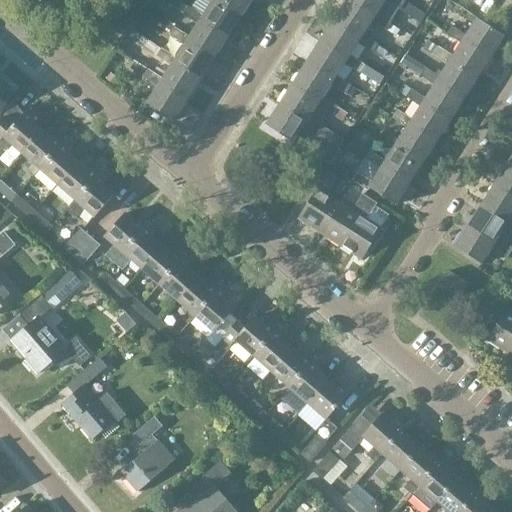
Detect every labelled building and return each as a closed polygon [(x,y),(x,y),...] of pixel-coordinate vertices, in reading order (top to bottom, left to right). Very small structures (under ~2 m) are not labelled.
[(197,0),(191,11),(202,19),(230,36),(243,16),(218,0),(197,0)] [(218,0),(243,16),(253,0),(218,0)] [(354,0),(345,0),(335,17),(363,35),(371,23),(385,32),(386,31),(391,23),(376,14),(354,0)] [(354,0),(376,14),(386,21),(394,8),(399,11),(400,10),(413,18),(420,23),(425,15),(417,10),(405,2),(404,3),(399,0),(354,0)] [(146,8),(134,27),(151,37),(162,19),(146,8)] [(230,36),(202,19),(191,11),(188,9),(183,17),(197,27),(189,40),(216,57),(230,36)] [(322,37),(350,56),(357,44),(372,53),(377,45),(363,35),(335,17),(322,37)] [(460,44),(487,61),(503,37),(476,20),(465,36),(450,27),(445,35),(460,44)] [(391,23),(386,31),(395,37),(400,29),(391,23)] [(216,57),(189,40),(174,30),(169,38),(184,47),(175,60),(203,78),(216,57)] [(322,37),(308,59),(336,77),(344,64),(358,74),(364,65),(350,56),(322,37)] [(423,48),(422,49),(432,55),(436,49),(426,42),(423,48)] [(436,49),(432,55),(447,65),(473,83),(487,61),(460,44),(452,57),(437,48),(436,49)] [(161,51),(156,58),(170,68),(162,81),(189,99),(203,78),(175,60),(161,51)] [(351,86),(336,77),(308,59),(294,80),(322,98),(331,85),(345,94),(346,93),(351,95),(354,89),(350,87),(351,86)] [(415,61),(410,69),(419,75),(425,67),(415,61)] [(419,75),(419,76),(433,85),(460,103),(473,83),(447,65),(442,73),(437,70),(435,74),(425,67),(419,75)] [(189,99),(162,81),(147,72),(142,79),(157,89),(147,104),(174,122),(189,99)] [(119,82),(111,75),(106,81),(114,88),(119,82)] [(0,114),(8,105),(0,98),(0,96),(9,87),(0,78),(0,114)] [(281,101),(309,119),(317,106),(332,115),(337,107),(322,98),(294,80),(281,101)] [(419,107),(446,125),(460,103),(433,85),(424,99),(410,90),(405,98),(419,107)] [(309,119),(281,101),(265,125),(293,143),(303,127),(318,136),(324,128),(309,119)] [(0,150),(8,148),(11,145),(20,153),(41,130),(32,122),(39,113),(31,106),(24,114),(12,128),(0,117),(0,150)] [(337,107),(332,115),(342,122),(347,114),(337,107)] [(392,118),(406,127),(433,145),(446,125),(419,107),(411,120),(397,111),(392,118)] [(378,140),(393,149),(420,166),(433,145),(406,127),(397,141),(383,132),(378,140)] [(324,128),(318,136),(338,149),(344,141),(324,128)] [(41,130),(20,153),(32,163),(26,169),(34,176),(39,170),(67,138),(60,132),(53,140),(41,130)] [(67,138),(39,170),(57,185),(78,161),(68,153),(75,145),(67,138)] [(361,147),(356,154),(365,160),(369,153),(361,147)] [(420,166),(393,149),(384,162),(369,153),(365,160),(379,169),(407,186),(420,166)] [(334,159),(329,166),(352,180),(356,173),(339,162),(334,159)] [(511,161),(511,160),(497,181),(511,190),(511,161)] [(89,172),(78,161),(57,185),(76,201),(103,170),(96,164),(89,172)] [(298,217),(321,232),(339,203),(324,193),(328,187),(329,188),(336,178),(317,166),(301,191),(312,197),(298,217)] [(352,180),(351,181),(367,190),(368,188),(395,205),(407,186),(379,169),(371,183),(356,173),(352,180)] [(103,170),(76,201),(68,210),(76,218),(85,209),(95,217),(115,194),(104,185),(111,176),(103,170)] [(0,193),(11,202),(17,195),(0,180),(0,193)] [(511,190),(497,181),(483,202),(511,220),(511,219),(511,190)] [(321,232),(340,244),(369,199),(361,194),(355,205),(356,206),(352,212),(339,203),(321,232)] [(11,202),(28,218),(35,210),(17,195),(11,202)] [(369,199),(340,244),(360,257),(379,229),(364,219),(368,213),(370,214),(376,204),(369,199)] [(470,223),(498,241),(506,228),(511,232),(511,220),(483,202),(470,223)] [(35,210),(28,218),(47,234),(54,226),(35,210)] [(105,256),(114,264),(150,221),(144,215),(136,224),(125,214),(105,237),(114,245),(105,256)] [(141,269),(161,245),(151,237),(158,228),(150,221),(114,264),(121,271),(131,260),(141,269)] [(511,250),(498,241),(470,223),(454,248),(482,266),(493,249),(507,259),(511,251),(511,250)] [(63,249),(72,256),(89,237),(80,229),(63,249)] [(0,277),(0,257),(2,256),(14,245),(2,232),(0,233),(0,307),(15,295),(0,277)] [(89,237),(72,256),(82,265),(99,246),(89,237)] [(161,245),(141,269),(159,285),(187,253),(179,247),(172,255),(161,245)] [(159,285),(177,300),(197,277),(187,268),(194,260),(187,253),(159,285)] [(27,326),(10,341),(26,359),(24,361),(35,374),(53,358),(60,367),(71,358),(78,366),(89,357),(74,339),(65,347),(39,317),(51,307),(46,302),(54,295),(60,302),(81,283),(70,271),(41,295),(18,315),(27,326)] [(441,284),(460,296),(468,284),(449,271),(441,284)] [(99,280),(117,296),(124,288),(106,273),(99,280)] [(208,287),(197,277),(177,300),(195,316),(222,285),(215,278),(208,287)] [(231,292),(222,285),(195,316),(213,332),(206,340),(204,338),(188,357),(197,365),(236,323),(229,316),(234,309),(224,300),(231,292)] [(117,296),(136,312),(142,305),(124,288),(117,296)] [(511,301),(487,340),(509,354),(511,349),(511,301)] [(142,305),(136,312),(153,327),(160,320),(142,305)] [(126,329),(135,321),(125,310),(116,318),(126,329)] [(236,323),(197,365),(207,374),(224,355),(235,342),(253,357),(281,326),(273,318),(265,327),(254,317),(243,329),(236,323)] [(160,320),(153,327),(172,343),(178,336),(160,320)] [(281,326),(253,357),(271,373),(291,350),(280,340),(288,331),(281,326)] [(271,373),(289,389),(317,357),(309,350),(301,359),(291,350),(271,373)] [(253,375),(258,369),(242,356),(237,362),(253,375)] [(289,389),(280,399),(298,415),(307,405),(327,382),(316,372),(324,363),(317,357),(289,389)] [(97,401),(85,387),(106,368),(98,358),(66,385),(73,394),(61,404),(91,438),(112,420),(115,424),(126,416),(106,392),(97,401)] [(224,389),(243,405),(249,398),(231,382),(224,389)] [(327,382),(307,405),(326,421),(354,389),(345,382),(338,390),(327,382)] [(243,405),(261,421),(267,414),(249,398),(243,405)] [(267,414),(261,421),(279,437),(285,429),(267,414)] [(381,454),(402,431),(383,415),(373,427),(361,416),(332,449),(344,460),(352,451),(363,438),(373,447),(366,455),(375,463),(381,454)] [(145,451),(120,472),(137,492),(174,460),(158,440),(156,441),(151,435),(162,426),(154,417),(132,436),(145,451)] [(381,454),(400,471),(421,447),(402,431),(381,454)] [(301,455),(309,463),(325,445),(317,437),(301,455)] [(421,447),(400,471),(411,480),(403,488),(411,495),(439,463),(421,447)] [(312,472),(321,480),(337,462),(328,454),(312,472)] [(180,511),(235,511),(214,488),(230,473),(220,461),(192,485),(202,496),(197,501),(196,499),(180,511)] [(457,479),(439,463),(411,495),(429,511),(437,503),(457,479)] [(443,511),(460,511),(476,495),(457,479),(437,503),(445,510),(443,511)] [(319,510),(325,503),(312,492),(305,499),(319,510)] [(344,500),(357,511),(364,511),(368,507),(351,492),(344,500)] [(476,495),(460,511),(493,511),(494,511),(476,495)]
